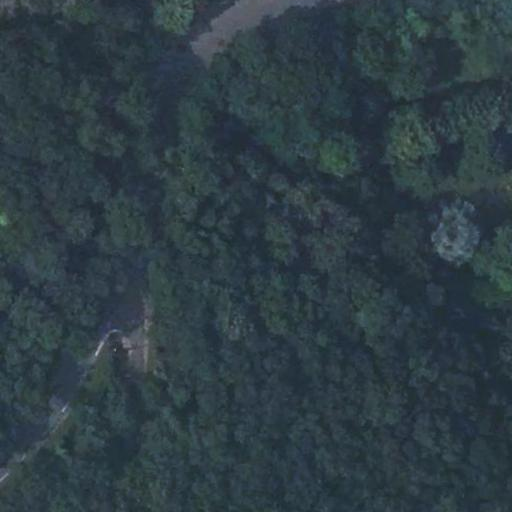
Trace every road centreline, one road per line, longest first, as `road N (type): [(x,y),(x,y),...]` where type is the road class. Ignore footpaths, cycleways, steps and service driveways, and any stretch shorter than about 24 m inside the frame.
road 1 (unclassified): [(0,454),(86,348),(115,286),(169,95),(189,57),(238,18),(289,0)]
road 2 (track): [(130,511),(130,371),(115,286)]
